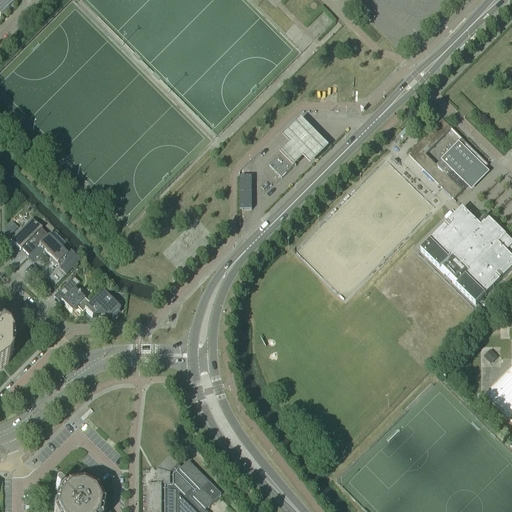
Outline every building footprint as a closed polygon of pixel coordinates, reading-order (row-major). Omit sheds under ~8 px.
[(0,0),(0,17),(13,4),(9,0),(0,0)] [(281,154),(294,167),(304,157),(310,164),(329,145),(301,117),(282,136),(290,143),(280,153),(281,154)] [(454,201),(488,166),(462,140),(437,166),(426,156),(451,130),(442,121),(408,156),(454,201)] [(281,179),(294,167),(281,154),(269,167),(281,179)] [(239,178),(239,211),(245,211),(251,211),(251,178),(245,178),(239,178)] [(476,307),(484,298),(511,270),(511,258),(511,256),(511,244),(506,238),(489,221),(485,225),(481,222),(478,225),(462,210),(420,252),(476,307)] [(34,252),(48,238),(31,221),(10,242),(20,251),(27,258),(33,252),(34,252)] [(10,224),(5,229),(5,235),(9,239),(17,230),(10,223),(10,224)] [(34,252),(33,252),(27,259),(33,265),(44,254),(50,260),(49,261),(55,267),(58,267),(64,261),(63,259),(66,256),(48,238),(34,252)] [(66,256),(63,259),(64,261),(66,263),(73,269),(77,264),(74,261),(77,258),(71,252),(66,256)] [(89,306),(89,305),(84,300),(73,290),(79,284),(73,278),(59,292),(65,298),(60,302),(72,314),(76,309),(82,315),(85,312),(90,307),(89,306)] [(85,312),(92,318),(112,319),(120,311),(102,293),(89,305),(89,306),(90,307),(85,312)] [(0,370),(7,365),(12,357),(11,341),(7,333),(0,328),(0,370)] [(489,351),(483,357),(486,361),(489,364),(496,357),(492,354),(489,351)] [(157,486),(149,486),(149,511),(204,511),(218,499),(221,496),(218,493),(209,484),(188,463),(182,470),(169,458),(157,470),(157,486)] [(53,511),(102,511),(103,507),(96,493),(82,486),(67,489),(63,492),(59,488),(58,488),(57,488),(56,488),(55,489),(55,490),(55,491),(55,492),(59,496),(56,500),(53,511)]
